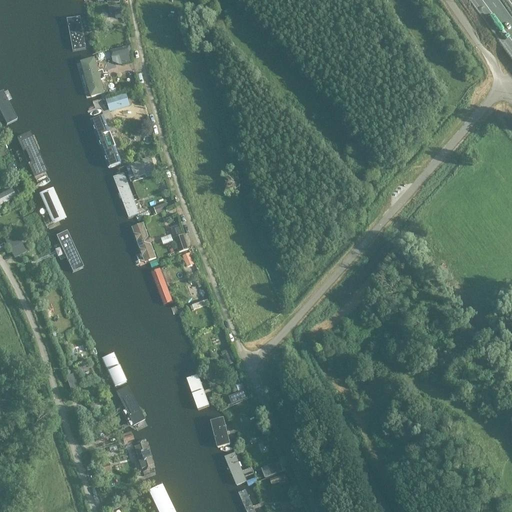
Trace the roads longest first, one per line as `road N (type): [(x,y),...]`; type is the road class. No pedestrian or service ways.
road 1 (unclassified): [(246,364),(177,187),(130,0)]
road 2 (unclassified): [(246,364),(502,86)]
road 3 (unclassified): [(0,260),(31,321),(93,511)]
road 4 (unknown): [(295,319),(295,346),(360,511)]
road 5 (unclassified): [(246,364),(313,511)]
